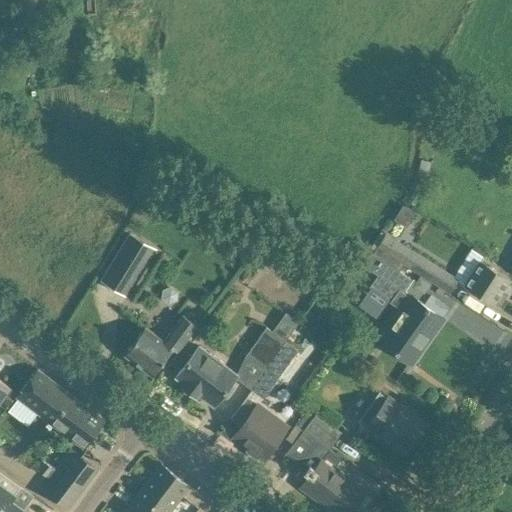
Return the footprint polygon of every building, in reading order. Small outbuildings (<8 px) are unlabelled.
[(250,225),(232,250),(244,259),(262,234),(250,225)] [(458,279),(435,265),(385,233),(373,252),(381,258),(382,258),(400,268),(404,263),(450,291),(458,279)] [(130,234),(102,280),(127,295),(155,249),(130,234)] [(261,240),(247,260),(264,272),(279,252),(261,240)] [(399,270),(400,268),(382,258),(381,258),(372,271),(378,275),(371,284),(402,308),(380,340),(411,362),(422,346),(419,344),(439,316),(442,319),(443,317),(418,300),(421,295),(412,289),(416,282),(399,270)] [(466,283),(465,285),(494,303),(498,306),(507,292),(503,289),(509,279),(480,260),(466,283)] [(421,295),(424,292),(429,282),(420,276),(416,282),(412,289),(421,295)] [(178,352),(189,336),(197,325),(183,314),(164,340),(145,326),(124,354),(153,375),(173,348),(178,352)] [(265,369),(285,341),(266,327),(245,355),(265,369)] [(265,369),(277,378),(298,350),(285,341),(265,369)] [(214,405),(226,389),(237,375),(199,346),(176,376),(176,377),(179,374),(200,390),(198,393),(214,405)] [(50,422),(71,394),(37,368),(16,396),(50,422)] [(0,399),(10,387),(0,379),(0,399)] [(406,453),(427,424),(379,390),(359,419),(378,433),(375,437),(386,444),(389,441),(406,453)] [(84,448),(105,420),(71,394),(50,422),(84,448)] [(263,458),(287,425),(247,396),(230,418),(241,426),(234,436),(247,446),(246,451),(255,458),(260,455),(263,458)] [(316,413),(303,430),(329,449),(341,432),(316,413)] [(337,455),(329,449),(303,430),(295,425),(285,438),(293,444),(284,456),(309,475),(301,486),(302,486),(305,483),(332,504),(329,507),(336,511),(348,511),(350,510),(351,511),(353,510),(355,511),(361,511),(372,498),(329,466),(337,455)] [(70,447),(53,468),(59,473),(60,471),(83,488),(98,469),(75,451),(70,447)] [(167,511),(189,484),(161,463),(124,511),(167,511)] [(13,496),(21,486),(0,470),(0,511),(21,511),(23,509),(8,498),(11,495),(13,496)] [(59,473),(46,490),(68,507),(83,488),(60,471),(59,473)]
